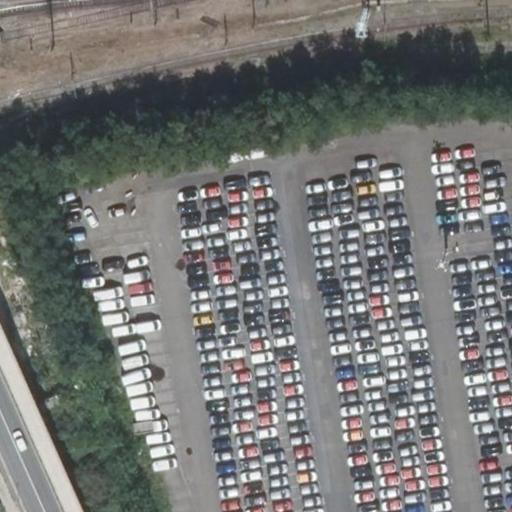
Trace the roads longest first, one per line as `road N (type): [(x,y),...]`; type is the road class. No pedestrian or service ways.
road 1 (unknown): [(292,153),(216,163),(183,186),(173,209),(164,296),(167,400),(189,511)]
road 2 (unknown): [(473,511),(421,138)]
road 3 (unknown): [(292,153),(341,511)]
road 4 (unknown): [(421,138),(292,153)]
road 5 (secondary): [(0,399),(48,511)]
